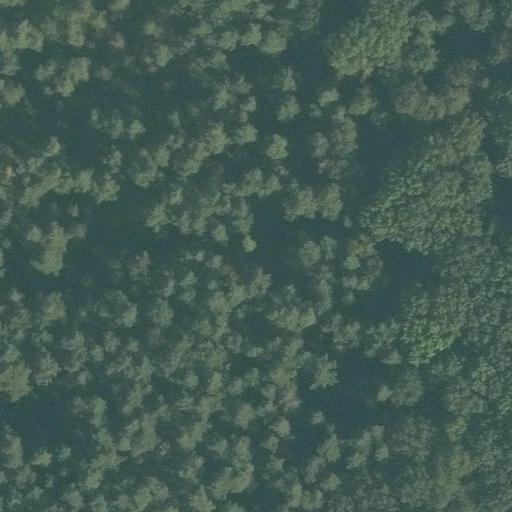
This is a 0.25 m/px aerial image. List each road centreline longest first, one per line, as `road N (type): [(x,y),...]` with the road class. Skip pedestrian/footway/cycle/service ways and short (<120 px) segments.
road 1 (unclassified): [(465,511),(318,0)]
road 2 (track): [(323,511),(511,412)]
